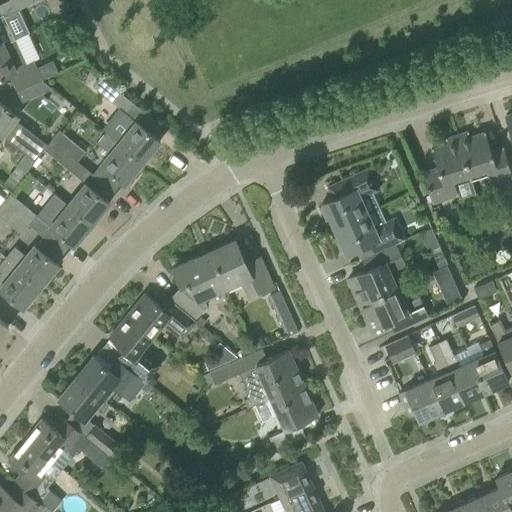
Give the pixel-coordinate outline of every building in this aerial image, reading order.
[(36,0),(10,0),(15,12),(38,1),(36,0)] [(0,46),(14,40),(8,27),(3,14),(0,15),(0,46)] [(14,40),(0,46),(0,77),(5,75),(7,74),(15,93),(42,80),(33,61),(25,65),(14,40)] [(110,102),(125,114),(125,113),(132,104),(118,93),(100,78),(93,87),(111,101),(110,102)] [(0,102),(0,135),(2,137),(20,151),(27,142),(9,128),(18,117),(6,107),(0,102)] [(114,122),(105,133),(142,162),(159,141),(135,121),(126,132),(114,122)] [(59,130),(51,140),(78,162),(85,153),(59,130)] [(489,185),(511,178),(511,177),(511,175),(508,166),(502,147),(490,151),(484,132),(469,136),(467,131),(456,135),(468,174),(484,169),(489,185)] [(124,148),(105,133),(96,144),(108,154),(99,164),(108,171),(124,184),(142,162),(124,148)] [(452,180),(468,174),(456,135),(445,139),(446,144),(431,149),(437,167),(422,172),(432,203),(456,195),(452,180)] [(78,162),(51,140),(44,149),(69,171),(78,162)] [(34,162),(26,156),(17,167),(25,173),(34,162)] [(330,219),(333,227),(367,213),(360,198),(377,190),(367,168),(327,186),(332,197),(322,202),(323,205),(319,207),(325,221),(330,219)] [(402,168),(395,171),(400,181),(407,178),(402,168)] [(84,183),(66,204),(91,224),(109,203),(84,183)] [(9,193),(2,203),(29,225),(36,216),(9,193)] [(29,225),(2,203),(0,205),(0,217),(21,235),(29,225)] [(91,224),(66,204),(49,226),(73,246),(91,224)] [(404,240),(394,217),(373,227),(367,213),(333,227),(337,236),(333,238),(339,252),(343,250),(345,253),(356,248),(360,259),(368,256),(372,254),(395,243),(396,244),(404,240)] [(430,228),(419,232),(427,249),(437,245),(430,228)] [(234,240),(209,251),(226,289),(241,283),(248,299),(255,296),(273,288),(259,257),(245,263),(234,240)] [(347,278),(359,304),(395,287),(388,273),(405,265),(396,244),(395,243),(372,254),(368,256),(373,267),(347,278)] [(14,246),(5,257),(40,286),(58,265),(33,245),(25,255),(14,246)] [(169,300),(174,304),(175,303),(195,320),(207,306),(204,299),(226,289),(209,251),(172,268),(180,286),(169,300)] [(40,286),(5,257),(0,262),(0,270),(1,271),(0,272),(0,289),(22,308),(40,286)] [(452,280),(439,286),(446,303),(460,297),(452,280)] [(473,288),(478,299),(496,291),(491,280),(473,288)] [(395,287),(359,304),(370,329),(395,318),(400,328),(400,329),(412,324),(428,317),(418,295),(402,302),(395,287)] [(278,290),(269,294),(286,331),(295,327),(278,289),(278,290)] [(144,294),(126,316),(152,337),(162,324),(181,339),(196,321),(195,320),(175,303),(174,304),(167,313),(144,294)] [(451,315),(451,316),(452,316),(456,326),(457,325),(478,315),(474,305),(451,315)] [(132,356),(124,365),(144,381),(145,382),(159,365),(141,350),(152,337),(126,316),(108,337),(132,356)] [(511,372),(511,325),(503,330),(499,319),(489,324),(503,355),(511,373),(511,372)] [(251,327),(244,330),(253,350),(263,345),(259,335),(255,337),(251,327)] [(384,345),(393,363),(415,353),(407,335),(384,345)] [(445,339),(437,342),(463,401),(486,392),(471,360),(458,366),(445,339)] [(483,355),(471,360),(486,392),(508,382),(489,339),(478,344),(483,355)] [(439,374),(427,380),(441,411),(463,401),(437,342),(428,346),(439,374)] [(248,408),(270,398),(270,397),(302,382),(288,350),(255,364),(263,382),(244,391),(247,397),(243,399),(248,408)] [(92,355),(75,377),(102,399),(113,386),(129,399),(144,381),(124,365),(117,359),(109,368),(92,355)] [(209,372),(215,384),(248,369),(243,357),(209,372)] [(102,399),(75,377),(57,399),(73,411),(85,421),(96,408),(103,414),(109,405),(102,399)] [(441,411),(427,380),(398,393),(408,417),(415,414),(419,421),(441,411)] [(270,397),(270,398),(284,430),(269,437),(274,449),(304,436),(299,424),(317,415),(302,382),(270,397)] [(41,418),(24,438),(61,468),(71,456),(76,449),(79,451),(80,450),(101,468),(111,457),(88,438),(87,439),(65,420),(57,430),(41,418)] [(97,427),(88,438),(111,457),(120,446),(97,427)] [(203,427),(195,431),(204,450),(212,447),(203,427)] [(13,482),(18,486),(18,485),(38,501),(48,490),(46,488),(61,468),(24,438),(7,460),(22,472),(13,482)] [(270,476),(280,498),(310,484),(300,462),(270,476)] [(511,511),(511,469),(495,477),(499,486),(511,511)] [(280,498),(286,511),(308,511),(321,506),(310,484),(280,498)] [(0,511),(39,511),(44,506),(38,501),(18,485),(18,486),(10,495),(0,486),(0,511)] [(511,511),(499,486),(477,496),(484,511),(511,511)] [(455,506),(458,511),(484,511),(477,496),(455,506)]
